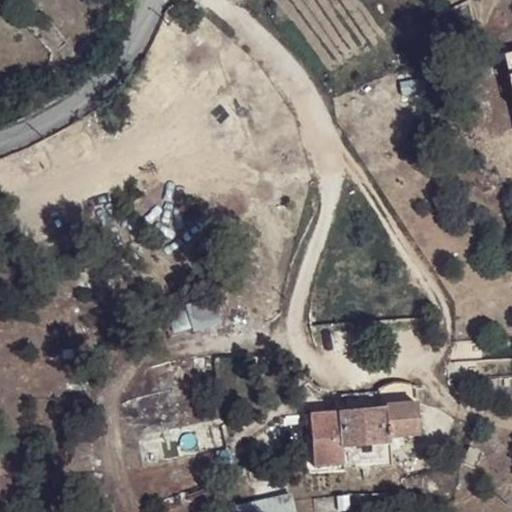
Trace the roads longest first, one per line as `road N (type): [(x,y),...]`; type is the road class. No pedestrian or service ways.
road 1 (unknown): [(192,0),(275,44),(307,83),(342,160),(428,246)]
road 2 (unclassified): [(0,143),(80,104),(119,67),(150,0)]
